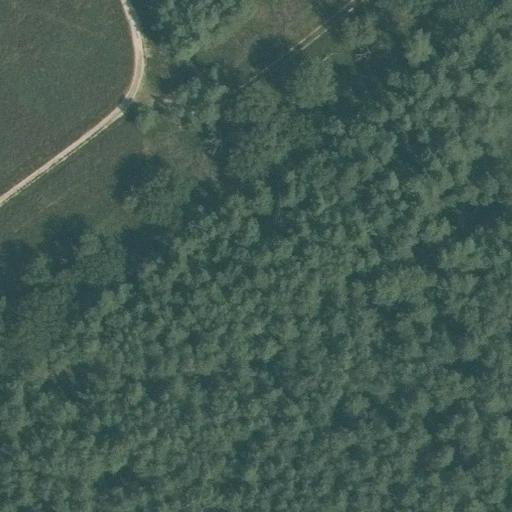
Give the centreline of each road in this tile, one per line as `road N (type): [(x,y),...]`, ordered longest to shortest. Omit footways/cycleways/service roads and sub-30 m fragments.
road 1 (track): [(0,201),(135,92),(140,44),(126,0)]
road 2 (track): [(135,92),(172,108),(221,102),(354,0)]
